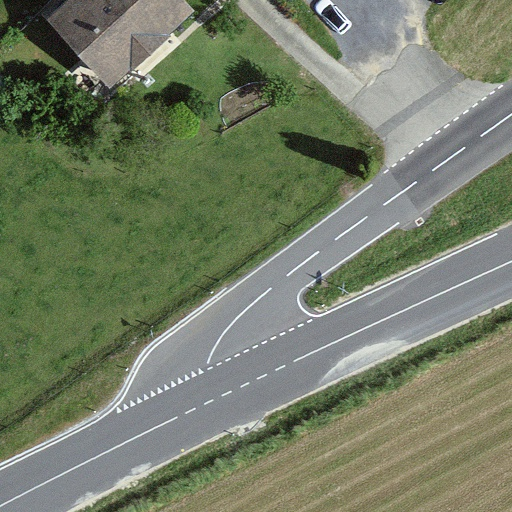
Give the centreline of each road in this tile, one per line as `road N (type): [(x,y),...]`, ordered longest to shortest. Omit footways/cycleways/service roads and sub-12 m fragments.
road 1 (tertiary): [(206,403),(209,358),(239,315),(511,114)]
road 2 (tertiary): [(206,403),(511,261)]
road 3 (tertiary): [(0,505),(206,403)]
